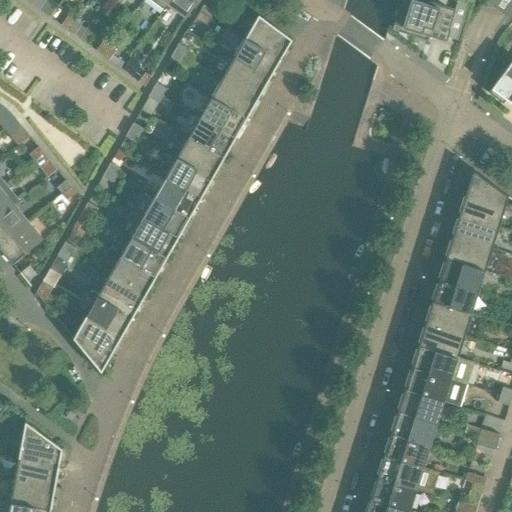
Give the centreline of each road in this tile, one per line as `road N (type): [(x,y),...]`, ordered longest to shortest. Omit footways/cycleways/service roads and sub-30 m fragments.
road 1 (residential): [(323,13),(112,402),(87,458),(76,511)]
road 2 (residential): [(457,108),(332,511)]
road 3 (residential): [(323,13),(457,108)]
